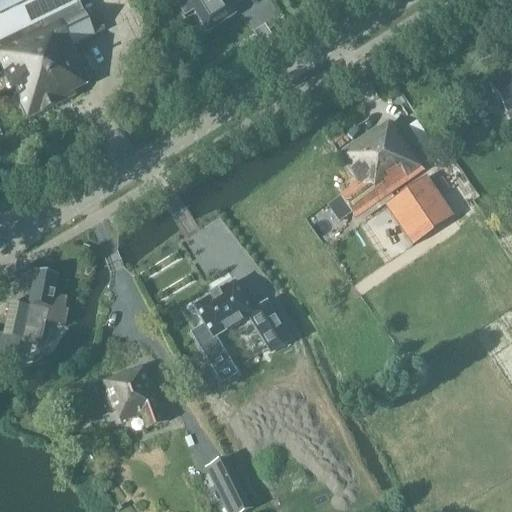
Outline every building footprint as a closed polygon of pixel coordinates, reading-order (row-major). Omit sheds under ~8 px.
[(72,48),(95,36),(79,4),(77,5),(74,0),(0,0),(0,66),(27,121),(75,98),(73,93),(90,85),(72,48)] [(235,0),(183,0),(176,5),(185,18),(195,12),(207,33),(235,15),(228,5),(235,0)] [(511,72),(489,87),(490,87),(498,100),(507,115),(511,123),(511,72)] [(377,130),(376,130),(339,157),(359,185),(342,196),(357,218),(423,172),(413,158),(414,157),(391,123),(379,132),(377,130)] [(413,247),(433,234),(405,193),(385,207),(413,247)] [(492,312),(507,303),(487,267),(471,276),(492,312)] [(0,333),(0,372),(14,375),(37,359),(45,323),(64,327),(68,309),(63,308),(66,298),(53,295),(58,276),(34,271),(26,307),(9,304),(3,334),(0,333)] [(209,299),(192,309),(203,327),(190,334),(214,374),(230,364),(215,339),(248,320),(263,345),(268,342),(275,352),(291,343),(267,303),(251,312),(234,283),(217,294),(217,293),(209,298),(209,299)] [(146,366),(100,382),(111,411),(114,410),(118,422),(139,415),(144,430),(167,422),(146,366)] [(348,450),(321,462),(338,496),(364,485),(348,450)] [(218,464),(210,468),(220,487),(216,489),(227,511),(246,511),(251,509),(236,479),(226,459),(218,464)]
